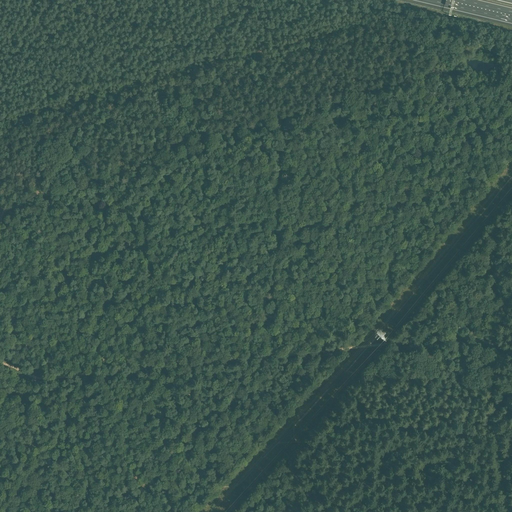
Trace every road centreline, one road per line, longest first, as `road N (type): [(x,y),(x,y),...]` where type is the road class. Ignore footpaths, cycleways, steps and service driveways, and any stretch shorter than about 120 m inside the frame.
road 1 (track): [(511,345),(462,338),(47,378),(0,363)]
road 2 (track): [(0,213),(422,76),(452,78),(466,102)]
road 3 (track): [(0,124),(376,20),(444,74)]
road 4 (track): [(509,511),(492,398),(497,251),(484,158),(466,102)]
road 5 (track): [(0,232),(42,511)]
road 6 (track): [(504,511),(498,481),(455,452),(421,457),(293,442)]
road 7 (track): [(268,356),(281,122)]
road 8 (track): [(296,511),(291,354)]
